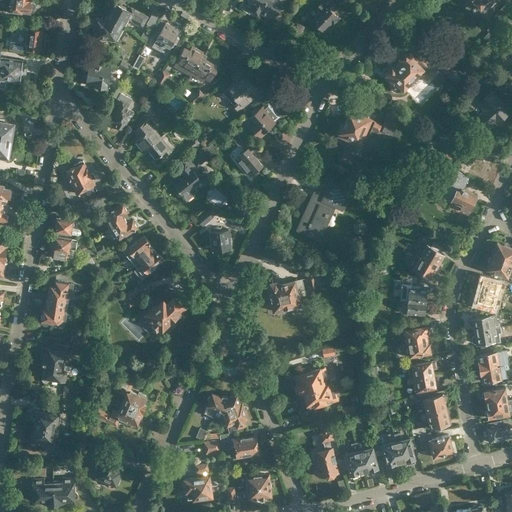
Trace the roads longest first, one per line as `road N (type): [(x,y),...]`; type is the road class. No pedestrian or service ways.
road 1 (residential): [(0,428),(53,84)]
road 2 (residential): [(231,292),(213,282),(53,84)]
road 3 (residential): [(475,464),(448,309),(489,216)]
road 4 (residential): [(304,511),(227,319),(231,292)]
road 5 (residential): [(231,292),(321,86)]
road 6 (secondary): [(304,511),(475,464)]
road 7 (residential): [(321,86),(169,0)]
road 8 (residential): [(138,511),(192,388)]
